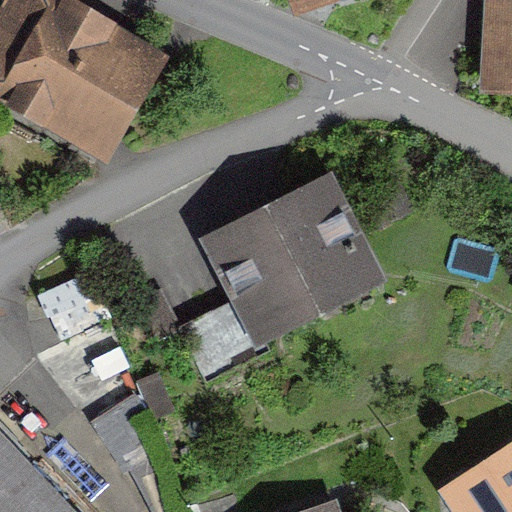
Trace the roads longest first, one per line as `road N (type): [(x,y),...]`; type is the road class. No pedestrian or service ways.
road 1 (residential): [(372,78),(315,112),(148,178),(0,264)]
road 2 (unclassified): [(184,0),(372,78)]
road 3 (unclassified): [(372,78),(511,142)]
